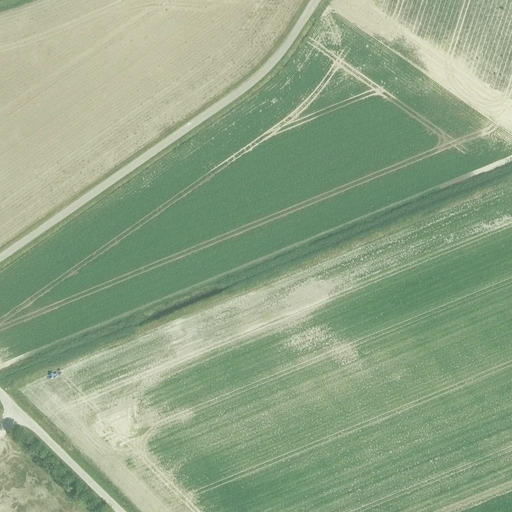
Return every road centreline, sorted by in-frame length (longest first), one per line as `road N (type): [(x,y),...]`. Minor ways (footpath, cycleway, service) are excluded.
road 1 (unclassified): [(0,256),(249,85),(315,0)]
road 2 (unclassified): [(119,511),(0,395)]
